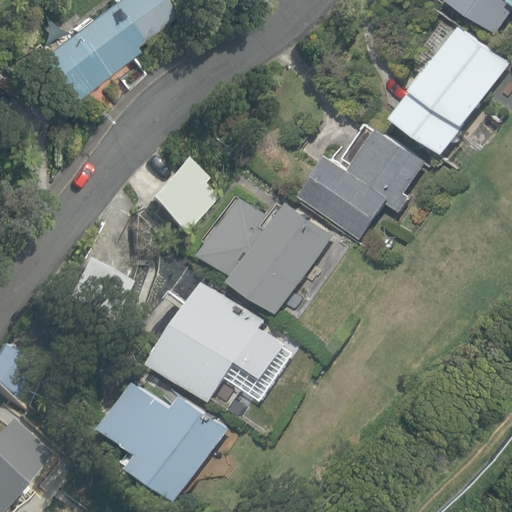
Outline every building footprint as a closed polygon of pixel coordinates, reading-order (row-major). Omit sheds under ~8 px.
[(51,75),(73,99),(138,50),(134,44),(173,15),(164,0),(108,0),(38,53),(51,75)] [(511,0),(453,0),(500,34),(511,17),(511,0)] [(399,117),(449,154),(470,125),(470,124),(511,67),(511,58),(468,26),(421,88),(399,117)] [(305,195),(366,239),(392,203),(403,212),(414,196),(409,193),(432,162),(385,128),(355,168),(335,154),(305,195)] [(181,233),(218,191),(181,158),(149,193),(152,195),(146,201),(181,233)] [(440,174),(452,182),(458,173),(445,165),(440,174)] [(237,276),(283,310),(340,233),(294,199),(237,276)] [(63,300),(113,324),(134,282),(84,258),(63,300)] [(157,360),(214,400),(240,363),(253,372),(273,342),(260,333),(270,318),(213,279),(157,360)] [(0,352),(0,381),(23,398),(47,362),(10,337),(0,352)] [(138,464),(177,492),(191,473),(185,469),(202,446),(215,455),(235,426),(189,393),(179,406),(143,379),(110,425),(148,452),(138,464)] [(0,511),(50,455),(6,417),(0,424),(0,511)]
